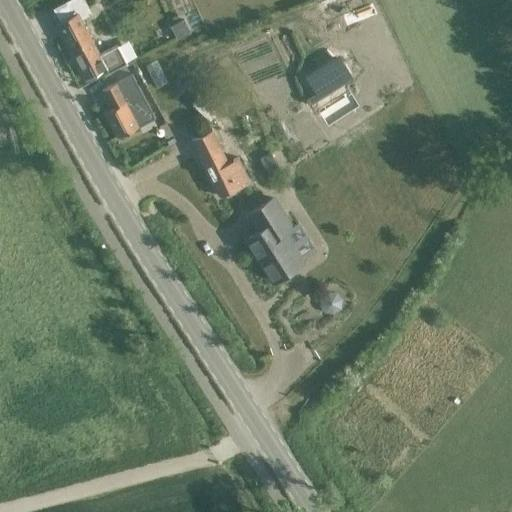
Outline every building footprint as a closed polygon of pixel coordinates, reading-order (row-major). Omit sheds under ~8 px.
[(85,79),(105,69),(108,75),(127,65),(118,47),(100,56),(79,13),(57,24),(85,79)] [(116,137),(151,120),(145,106),(147,105),(133,76),(102,91),(111,110),(104,113),(116,137)] [(235,181),(245,177),(236,158),(226,163),(212,130),(191,140),(216,196),(224,193),(226,197),(234,194),(232,190),(238,187),(235,181)] [(171,151),(181,145),(174,133),(164,138),(171,151)] [(245,239),(273,281),(302,262),(282,232),(290,227),(272,198),(253,210),(264,227),(245,239)]
